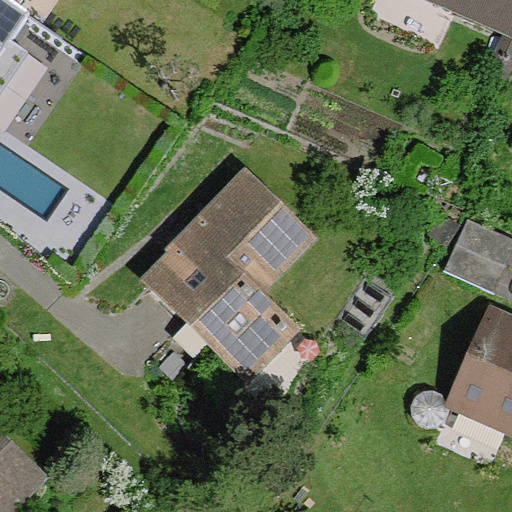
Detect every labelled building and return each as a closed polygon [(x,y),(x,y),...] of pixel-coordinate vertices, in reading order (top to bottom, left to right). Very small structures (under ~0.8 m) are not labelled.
[(21,9),(7,0),(0,0),(0,66),(34,17),(21,9)] [(7,0),(21,9),(27,0),(7,0)] [(511,0),(434,0),(511,34),(511,0)] [(318,232),(246,165),(139,280),(248,381),(300,325),(263,291),(318,232)] [(445,268),(493,288),(511,241),(511,238),(465,219),(445,268)] [(511,316),(488,306),(445,405),(511,433),(511,316)] [(0,511),(10,511),(43,477),(0,438),(0,511)]
